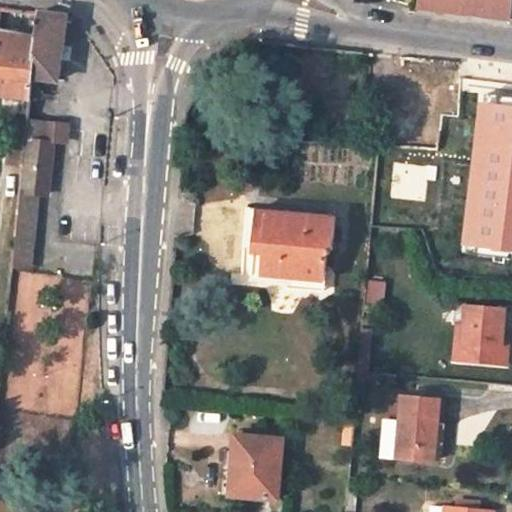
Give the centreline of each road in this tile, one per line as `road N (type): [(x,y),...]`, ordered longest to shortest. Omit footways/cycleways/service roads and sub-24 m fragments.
road 1 (secondary): [(144,511),(136,412),(144,179)]
road 2 (secondary): [(237,3),(367,34),(445,38)]
road 3 (secondary): [(144,179),(192,17)]
road 4 (secondary): [(135,58),(144,179)]
